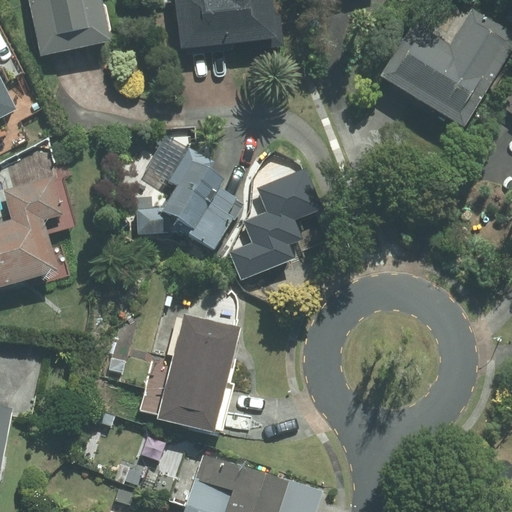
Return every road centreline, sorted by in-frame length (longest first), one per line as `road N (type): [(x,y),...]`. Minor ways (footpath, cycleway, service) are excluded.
road 1 (unknown): [(344,169),(280,125),(241,114),(75,118)]
road 2 (residential): [(380,436),(338,416),(324,397),(316,374),(325,328),(361,298),(384,293),(408,295),(446,322)]
road 3 (residential): [(446,322),(457,343),(456,390),(426,426),(380,436)]
